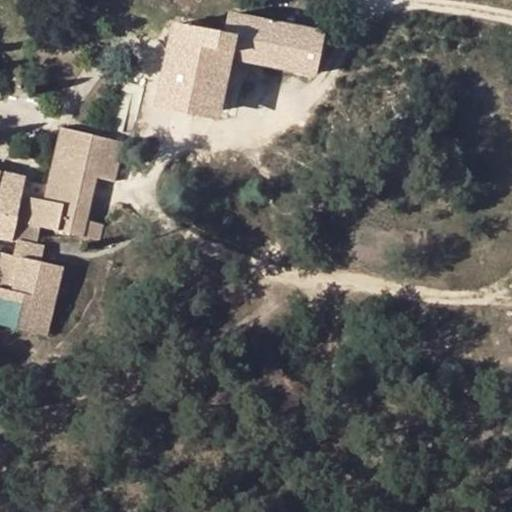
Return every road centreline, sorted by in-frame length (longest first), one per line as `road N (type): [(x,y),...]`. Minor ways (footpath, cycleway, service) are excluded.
road 1 (track): [(0,454),(32,428),(309,281),(511,297)]
road 2 (track): [(364,0),(327,82),(296,111),(256,130),(186,137),(147,184),(150,211),(176,234),(309,281)]
